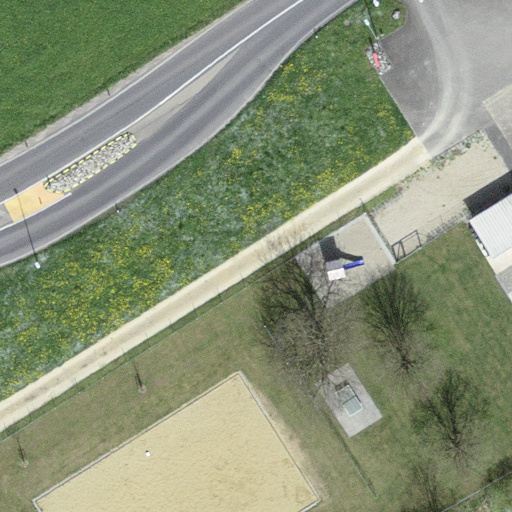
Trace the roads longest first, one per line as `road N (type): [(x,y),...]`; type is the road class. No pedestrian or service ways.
road 1 (track): [(0,416),(423,147),(442,124),(472,27)]
road 2 (secondary): [(305,0),(0,193)]
